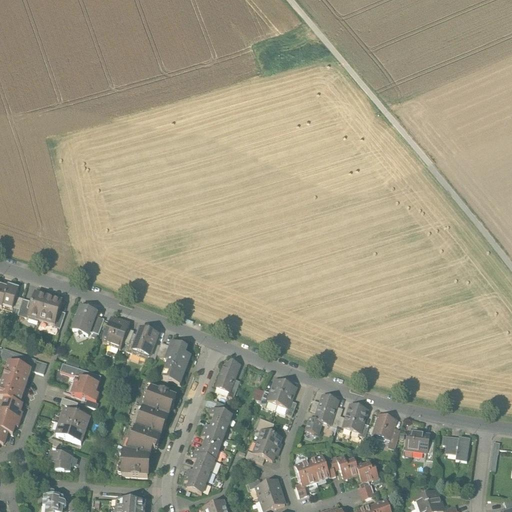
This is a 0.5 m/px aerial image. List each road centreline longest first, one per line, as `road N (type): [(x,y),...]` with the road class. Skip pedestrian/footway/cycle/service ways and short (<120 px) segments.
road 1 (track): [(290,0),(511,264)]
road 2 (tertiary): [(217,343),(0,264)]
road 3 (tertiary): [(489,423),(312,380)]
road 4 (residential): [(217,343),(168,488)]
road 5 (residential): [(27,481),(168,488)]
